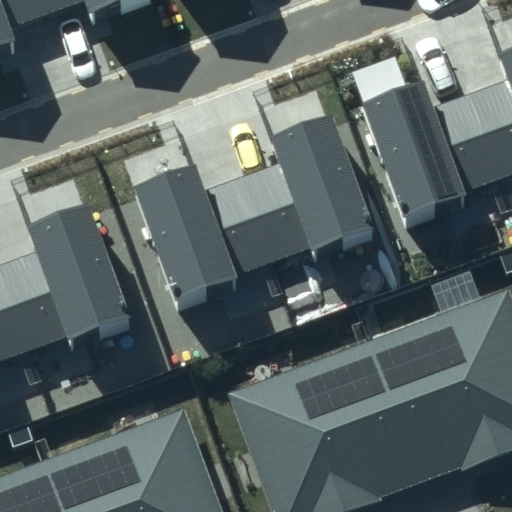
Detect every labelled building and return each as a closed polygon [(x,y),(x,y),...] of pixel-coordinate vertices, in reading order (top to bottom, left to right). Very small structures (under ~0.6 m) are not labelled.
[(0,0),(0,51),(17,45),(11,28),(85,0),(90,15),(130,0),(0,0)] [(405,215),(511,178),(511,47),(501,51),(511,82),(511,83),(438,109),(428,81),(366,103),(405,215)] [(174,298),(372,229),(331,113),(270,134),(281,166),(207,192),(197,164),(135,185),(174,298)] [(0,360),(128,316),(87,200),(26,221),(38,253),(0,266),(0,360)] [(349,511),(387,498),(386,493),(460,466),(462,471),(511,452),(511,288),(233,389),(277,511),(349,511)] [(0,511),(226,511),(189,409),(0,477),(0,511)]
